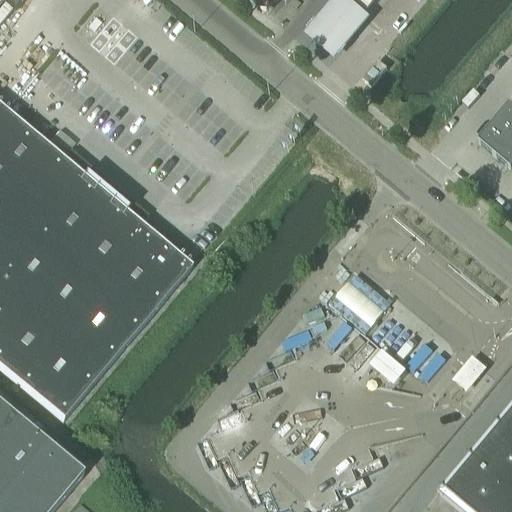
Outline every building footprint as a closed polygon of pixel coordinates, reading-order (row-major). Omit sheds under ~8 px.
[(349,0),(331,0),(301,34),(334,62),(372,19),(349,0)] [(387,71),(378,63),(362,82),(371,90),(387,71)] [(511,109),(509,108),(478,145),(510,172),(511,170),(511,109)] [(191,272),(139,229),(147,220),(70,155),(62,164),(0,112),(0,373),(62,425),(191,272)] [(354,279),(330,308),(365,337),(389,308),(354,279)] [(401,376),(382,360),(374,370),(393,386),(401,376)] [(466,392),(482,373),(472,365),(456,384),(466,392)] [(511,511),(511,405),(437,495),(457,511),(511,511)] [(0,511),(54,511),(82,479),(0,410),(0,511)]
